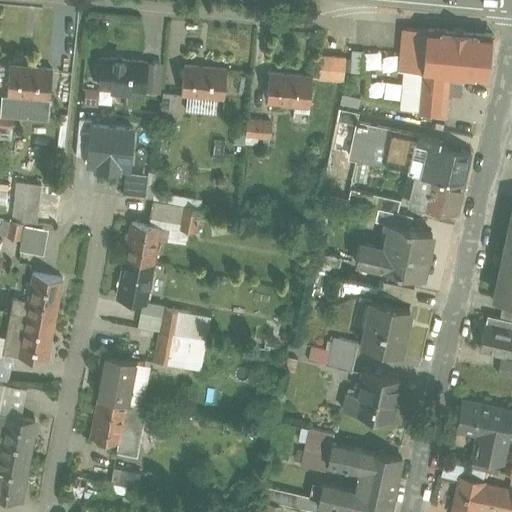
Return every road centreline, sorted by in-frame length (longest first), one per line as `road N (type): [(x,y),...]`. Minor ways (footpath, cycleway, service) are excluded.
road 1 (residential): [(410,511),(511,49)]
road 2 (residential): [(47,511),(99,227),(88,212)]
